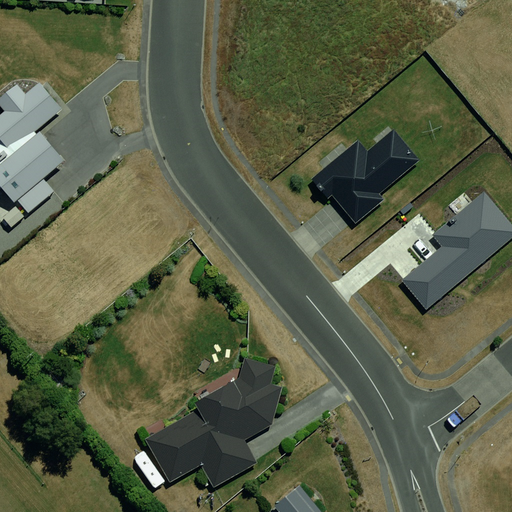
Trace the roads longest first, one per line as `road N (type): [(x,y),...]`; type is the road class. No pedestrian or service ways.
road 1 (residential): [(399,441),(373,385),(191,154),(176,66),(180,0)]
road 2 (residential): [(399,441),(511,363)]
